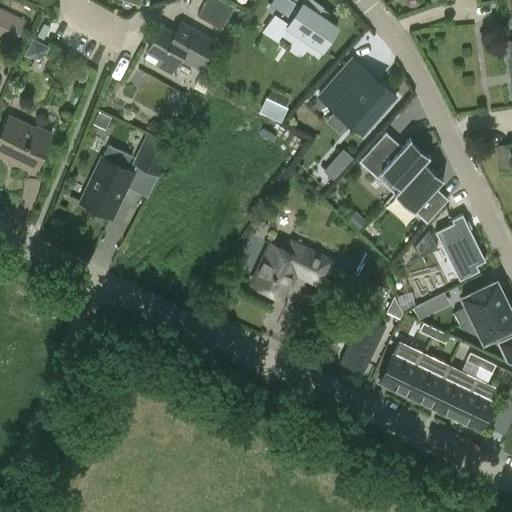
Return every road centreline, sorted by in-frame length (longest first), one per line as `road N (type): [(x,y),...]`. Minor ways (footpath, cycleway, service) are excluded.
road 1 (tertiary): [(511,482),(96,279)]
road 2 (residential): [(511,264),(398,38),(365,0)]
road 3 (unclassified): [(5,511),(96,279)]
